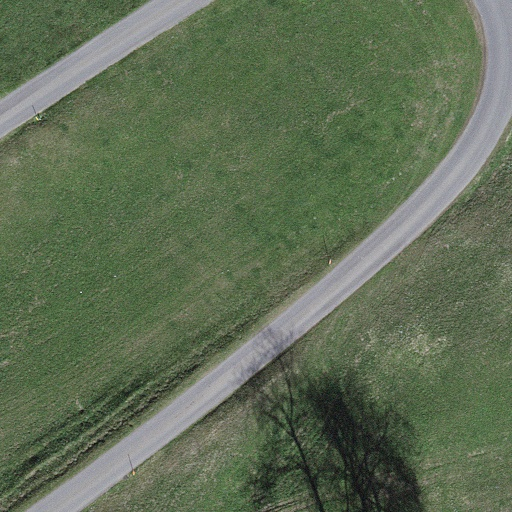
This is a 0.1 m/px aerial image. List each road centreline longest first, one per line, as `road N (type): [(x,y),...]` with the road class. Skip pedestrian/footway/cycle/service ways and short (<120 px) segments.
road 1 (unclassified): [(56,511),(459,177),(511,95)]
road 2 (unclassified): [(511,69),(489,0),(194,0),(0,117)]
